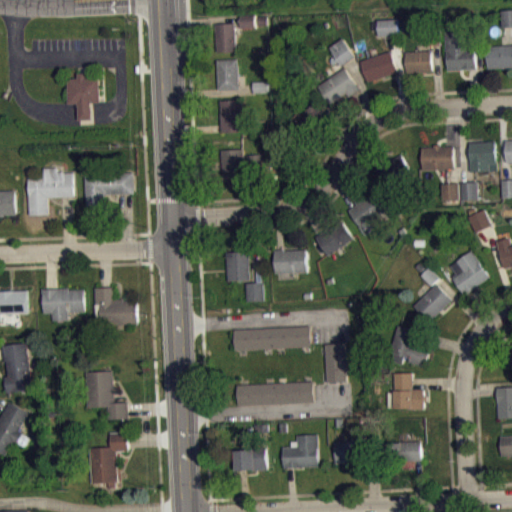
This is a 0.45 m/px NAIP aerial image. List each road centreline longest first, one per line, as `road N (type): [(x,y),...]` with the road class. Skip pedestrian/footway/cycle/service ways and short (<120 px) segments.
road 1 (secondary): [(187,511),(156,0)]
road 2 (residential): [(172,216),(298,204),(362,128),(392,111),(511,101)]
road 3 (residential): [(229,511),(511,498)]
road 4 (residential): [(467,498),(466,363),(477,336),(511,307)]
road 5 (residential): [(0,252),(175,244)]
